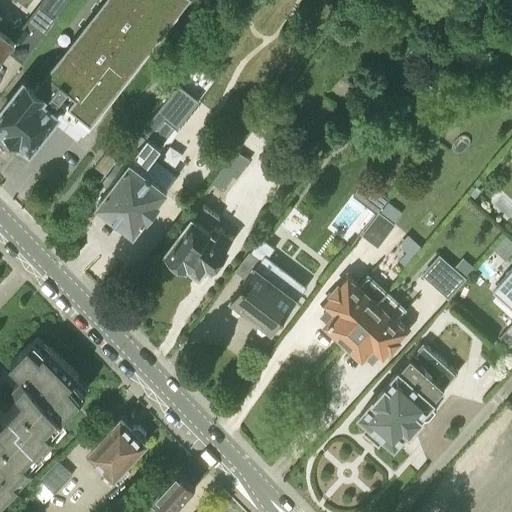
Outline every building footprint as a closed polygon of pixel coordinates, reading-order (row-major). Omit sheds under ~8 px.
[(35,108),(46,117),(54,108),(85,133),(92,113),(97,117),(105,97),(109,101),(117,82),(122,85),(129,66),(134,70),(142,50),(147,54),(154,35),(159,38),(167,19),(171,23),(184,7),(174,0),(104,0),(26,99),(36,107),(35,108)] [(0,60),(9,49),(26,62),(57,17),(39,2),(16,31),(0,17),(0,15),(3,12),(0,9),(0,60)] [(411,63),(423,47),(415,42),(404,58),(411,63)] [(173,133),(177,127),(199,100),(178,84),(152,118),(173,133)] [(36,107),(26,99),(16,91),(13,94),(0,111),(0,137),(24,156),(52,121),(46,117),(35,108),(36,107)] [(162,146),(149,136),(98,202),(135,230),(147,215),(149,217),(161,200),(160,199),(169,188),(167,187),(177,174),(154,157),(162,146)] [(237,149),(213,180),(223,188),(233,175),(237,178),(251,159),(237,149)] [(348,239),(382,200),(364,184),(330,223),(348,239)] [(203,204),(169,250),(186,263),(188,260),(206,274),(236,239),(218,225),(223,220),(203,204)] [(380,212),(363,234),(378,246),(395,224),(380,212)] [(269,327),(272,329),(307,290),(289,278),(282,286),(258,268),(265,259),(252,249),(234,271),(246,280),(231,298),(234,300),(233,307),(238,310),(244,308),(259,319),(258,326),(263,330),(269,327)] [(436,283),(450,296),(466,278),(465,277),(471,270),(461,260),(455,267),(453,266),(436,283)] [(511,266),(494,286),(511,302),(511,321),(499,337),(501,338),(511,325),(511,266)] [(327,321),(345,337),(383,292),(366,277),(357,287),(345,276),(325,300),(330,305),(324,311),(331,318),(327,321)] [(393,345),(392,344),(406,329),(393,318),(401,309),(383,292),(345,337),(362,353),(366,350),(373,356),(379,350),(383,354),(391,345),(392,346),(393,345)] [(53,424),(87,389),(75,378),(79,374),(50,345),(46,349),(34,338),(11,361),(23,373),(15,380),(25,390),(6,410),(0,403),(0,494),(36,458),(32,455),(58,429),(53,424)] [(446,385),(458,371),(424,340),(411,354),(446,385)] [(446,385),(411,354),(360,412),(369,421),(362,429),(379,443),(386,435),(395,443),(409,427),(411,429),(422,416),(424,417),(424,418),(425,418),(427,418),(429,417),(430,416),(437,409),(430,403),(434,399),(446,385)] [(99,464),(119,483),(131,471),(123,463),(146,440),(145,438),(146,437),(146,431),(140,425),(134,425),(133,426),(122,416),(91,444),(105,458),(99,464)] [(58,460),(40,479),(55,494),(73,475),(58,460)] [(179,468),(136,511),(170,511),(196,485),(179,468)]
